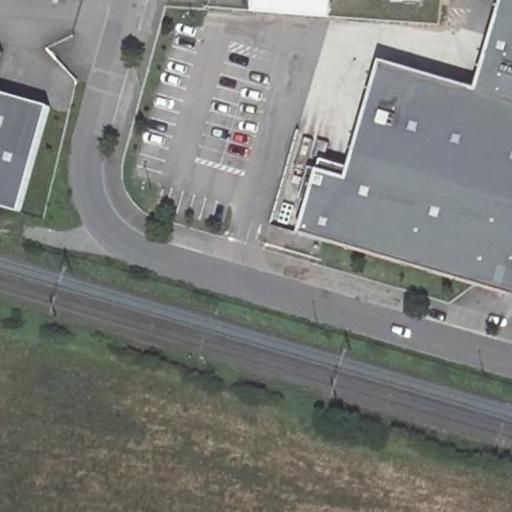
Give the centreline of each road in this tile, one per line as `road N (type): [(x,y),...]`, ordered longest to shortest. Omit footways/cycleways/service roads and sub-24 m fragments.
road 1 (residential): [(130,0),(87,154),(90,204),(121,247),(511,362)]
road 2 (unknown): [(125,17),(0,5)]
